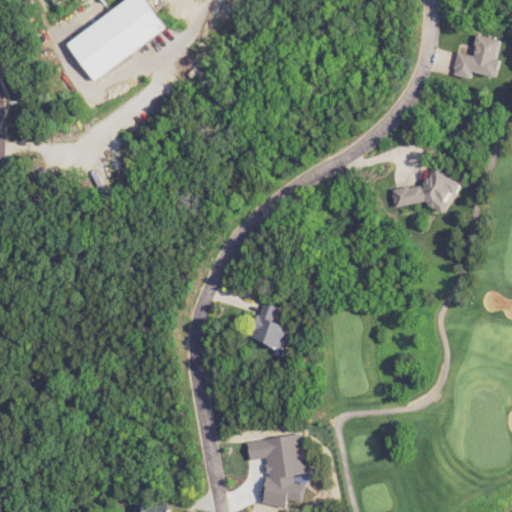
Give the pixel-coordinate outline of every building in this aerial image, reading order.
[(139,0),(73,41),(97,80),(177,32),(157,0),(139,0)] [(451,67),(453,57),(456,44),(470,47),(476,29),(503,35),(492,77),(451,67)] [(393,187),(404,185),(421,182),(435,165),(461,186),(437,215),(423,202),(396,206),(393,187)] [(257,300),(293,309),(282,353),(246,344),(255,306),(257,300)] [(251,435),(293,428),(310,494),(268,504),(251,435)]
